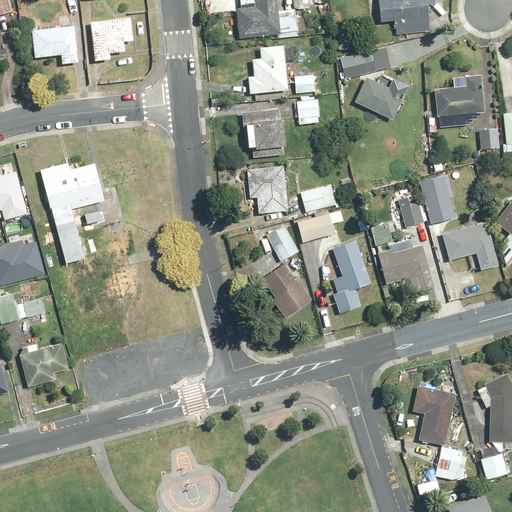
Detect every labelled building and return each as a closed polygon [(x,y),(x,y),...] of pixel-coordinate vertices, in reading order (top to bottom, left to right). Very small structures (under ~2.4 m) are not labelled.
[(0,0),(0,16),(14,12),(10,0),(0,0)] [(238,8),(242,38),(299,31),(296,9),(281,11),(279,0),(256,0),(257,5),(238,8)] [(383,19),(384,24),(397,22),(399,36),(433,32),(430,6),(438,5),(437,0),(376,0),(379,20),(383,19)] [(135,42),(133,18),(93,21),(96,61),(114,60),(114,54),(128,53),(127,42),(135,42)] [(81,63),(77,26),(34,31),(37,59),(63,56),(64,65),(81,63)] [(352,28),(340,29),(342,50),(354,49),(352,28)] [(0,56),(9,53),(2,29),(0,29),(0,56)] [(250,77),(251,94),(290,91),(288,61),(297,60),(296,48),(287,49),(287,46),(262,49),(263,59),(254,59),(256,76),(250,77)] [(341,58),(346,79),(378,70),(372,50),(341,58)] [(315,74),(296,76),(298,93),(317,92),(315,74)] [(437,89),(439,117),(486,113),(484,74),(455,76),(456,87),(437,89)] [(369,77),(357,102),(395,120),(411,87),(396,79),(392,88),(369,77)] [(302,101),(298,101),(299,125),(322,124),(321,100),(319,100),(319,96),(302,96),(302,101)] [(282,110),(245,112),(247,126),(251,126),(255,158),(287,154),(286,147),(289,147),(290,153),(298,153),(297,139),(289,139),(289,120),(283,121),(282,110)] [(500,129),(481,129),(481,150),(501,150),(500,129)] [(68,260),(90,255),(78,211),(111,202),(101,162),(73,169),(71,163),(45,170),(68,260)] [(286,165),(249,168),(251,199),(260,198),(261,213),(290,211),(286,165)] [(0,208),(2,218),(26,211),(15,170),(2,173),(0,166),(0,208)] [(451,174),(422,182),(433,224),(458,217),(452,198),(457,197),(451,174)] [(332,183),(302,193),(308,213),(339,204),(332,183)] [(420,201),(402,207),(408,228),(427,222),(420,201)] [(317,215),(299,222),(306,244),(339,234),(331,209),(316,214),(317,215)] [(511,211),(502,224),(511,231),(504,241),(509,245),(501,256),(511,263),(511,261),(511,211)] [(490,220),(444,235),(451,261),(478,254),(483,270),(501,265),(490,220)] [(390,222),(373,227),(378,246),(395,241),(390,222)] [(286,224),(267,234),(283,262),(301,252),(286,224)] [(0,243),(0,283),(45,271),(36,239),(24,242),(23,237),(0,243)] [(374,283),(357,240),(334,249),(344,277),(335,280),(339,292),(334,294),(342,314),(362,306),(356,290),(374,283)] [(396,249),(380,254),(388,285),(411,278),(416,295),(437,289),(425,245),(397,252),(396,249)] [(314,300),(286,263),(264,279),(278,298),(276,300),(290,319),(314,300)] [(0,289),(0,314),(2,323),(50,312),(46,297),(19,304),(16,293),(9,295),(8,288),(0,289)] [(24,352),(21,353),(30,385),(57,378),(56,372),(71,367),(64,341),(40,348),(38,343),(23,347),(24,352)] [(3,364),(0,364),(0,393),(11,391),(3,364)] [(511,378),(509,372),(486,383),(487,385),(478,390),(487,408),(492,405),(491,441),(511,441),(511,378)] [(448,444),(458,392),(419,385),(414,410),(426,412),(421,439),(448,444)] [(470,453),(443,445),(436,475),(458,480),(467,475),(470,453)] [(504,453),(483,459),(489,479),(510,473),(504,453)] [(496,511),(487,491),(451,506),(453,511),(496,511)]
